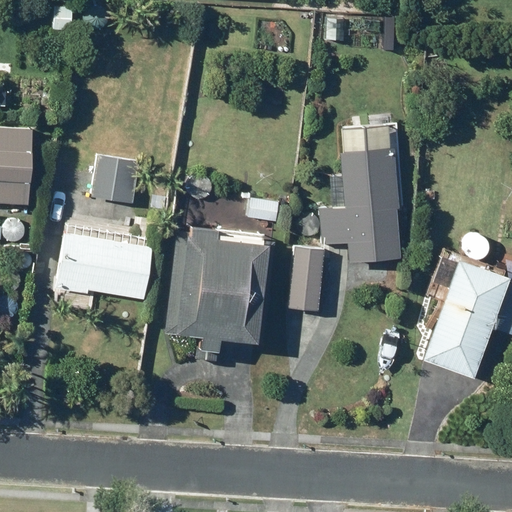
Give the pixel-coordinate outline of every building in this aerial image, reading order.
[(74,1),(54,0),(53,29),(73,30),(74,1)] [(78,82),(66,81),(65,90),(77,92),(78,82)] [(0,93),(0,107),(37,113),(41,85),(29,83),(27,94),(1,89),(0,93)] [(1,143),(26,144),(27,130),(2,129),(1,143)] [(63,166),(78,169),(80,156),(65,154),(63,166)] [(90,156),(84,198),(124,203),(130,162),(90,156)] [(356,174),(333,176),(336,208),(312,210),(315,247),(338,245),(340,264),(389,260),(382,172),(373,173),(372,159),(354,160),(356,174)] [(449,227),(468,231),(472,210),(465,208),(470,188),(459,185),(449,227)] [(242,218),(270,221),(272,203),(245,199),(242,218)] [(0,213),(0,242),(15,243),(17,215),(0,213)] [(157,338),(186,342),(185,354),(202,356),(203,343),(239,348),(240,344),(252,345),(265,244),(253,243),(252,250),(199,243),(200,235),(175,232),(174,240),(170,240),(157,338)] [(140,249),(56,235),(47,289),(78,295),(78,292),(132,300),(140,249)] [(324,248),(294,245),(287,306),(317,309),(324,248)] [(406,363),(456,381),(475,328),(481,331),(484,322),(478,320),(492,281),(442,263),(441,266),(433,263),(424,289),(432,292),(406,363)] [(511,287),(500,284),(484,330),(503,336),(511,311),(511,287)]
